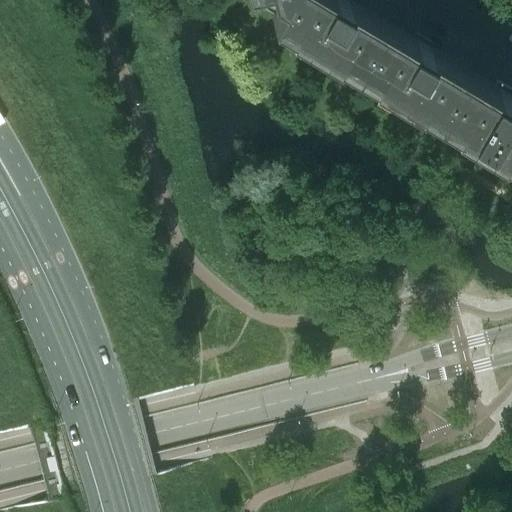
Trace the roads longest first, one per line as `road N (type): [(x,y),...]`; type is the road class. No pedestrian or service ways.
road 1 (primary): [(149,511),(81,302),(0,134)]
road 2 (tertiary): [(315,391),(0,468)]
road 3 (primary): [(0,239),(52,352),(102,511)]
road 4 (tertiary): [(511,333),(315,391)]
road 5 (tertiary): [(315,391),(511,358)]
